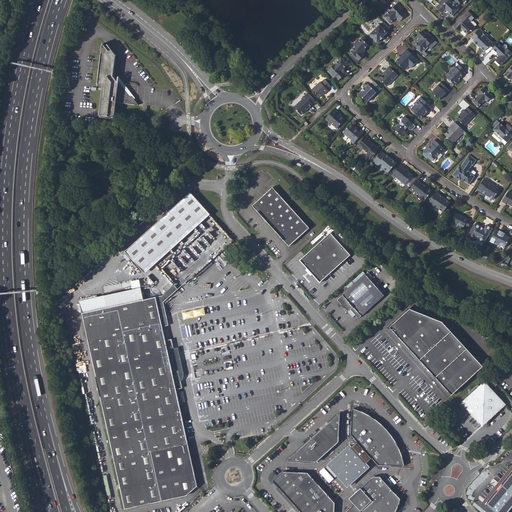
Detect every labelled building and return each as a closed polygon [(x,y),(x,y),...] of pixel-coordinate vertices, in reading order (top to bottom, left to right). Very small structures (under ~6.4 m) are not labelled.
[(456,7),(457,5),(453,1),(452,3),(449,0),(440,0),(439,2),(440,3),(436,7),(441,12),(444,8),(446,10),(452,16),(459,9),(456,7)] [(397,3),(390,10),(389,9),(385,13),(386,14),(384,17),(390,23),(396,17),(398,16),(401,19),(406,15),(403,11),(404,10),(397,3)] [(470,22),(475,17),(469,12),(463,18),(461,17),(453,26),(459,31),(461,29),(462,30),(467,34),(471,30),(472,31),(475,27),(470,22)] [(383,22),(380,25),(379,24),(377,24),(375,26),(375,27),(376,28),(369,35),(377,43),(381,39),(384,36),(387,33),(387,32),(390,29),(383,22)] [(482,33),(483,32),(480,28),(471,37),(474,41),(473,41),(479,48),(480,47),(484,51),(493,43),(482,33)] [(427,33),(423,30),(418,35),(422,38),(420,40),(414,46),(421,52),(423,50),(424,51),(428,47),(427,46),(434,39),(427,33)] [(362,38),(358,42),(354,46),(355,47),(351,51),(354,55),(359,60),(364,55),(362,54),(361,52),(364,49),(369,45),(362,38)] [(511,52),(507,48),(505,49),(502,47),(498,42),(492,48),(499,55),(495,60),(501,66),(504,62),(511,54),(511,52)] [(129,95),(118,80),(118,81),(113,76),(116,56),(110,48),(110,51),(108,51),(103,43),(98,84),(104,85),(100,115),(114,117),(115,104),(116,101),(118,101),(118,102),(137,104),(131,96),(129,95)] [(406,49),(401,54),(402,56),(400,58),(399,58),(395,62),(400,67),(401,66),(405,70),(409,66),(411,68),(418,60),(406,49)] [(341,58),(339,60),(338,59),(334,63),(335,64),(328,71),(334,78),(335,77),(339,80),(343,76),(340,72),(341,70),(348,64),(341,58)] [(455,66),(446,76),(455,85),(459,80),(459,79),(463,74),(462,73),(459,70),(462,68),(457,62),(454,65),(455,66)] [(389,66),(385,70),(387,71),(379,79),(387,86),(398,75),(389,66)] [(325,79),(321,82),(320,82),(312,89),(316,93),(315,94),(319,98),(324,93),(325,94),(328,91),(327,89),(331,86),(325,79)] [(374,81),(370,85),(368,84),(365,87),(361,91),(358,94),(367,102),(376,92),(377,93),(381,88),(374,81)] [(441,82),(431,92),(439,100),(444,95),(444,96),(450,90),(441,82)] [(484,87),(480,91),(481,92),(479,94),(472,102),(478,107),(485,99),(487,101),(493,96),(484,87)] [(308,93),(301,99),(302,100),(294,107),(301,115),(306,111),(305,110),(309,107),(309,108),(316,102),(308,93)] [(421,97),(414,104),(415,105),(411,109),(415,113),(417,113),(422,118),(424,115),(423,113),(425,112),(427,114),(429,111),(429,110),(432,107),(421,97)] [(468,107),(465,110),(464,109),(461,113),(462,113),(457,119),(460,122),(461,122),(465,125),(475,114),(468,107)] [(337,113),(338,112),(334,109),(325,119),(337,129),(345,119),(337,113)] [(405,116),(401,120),(402,121),(399,124),(397,124),(393,128),(402,135),(405,132),(405,130),(407,127),(410,130),(413,130),(416,126),(405,116)] [(490,127),(493,129),(499,123),(497,120),(492,125),(490,127)] [(455,122),(450,126),(451,128),(449,130),(445,135),(453,143),(463,133),(464,131),(455,122)] [(511,127),(511,126),(507,130),(506,129),(499,123),(493,129),(495,131),(493,133),(497,137),(499,135),(503,138),(507,142),(511,136),(511,127)] [(356,128),(350,124),(343,133),(351,140),(350,141),(353,144),(362,133),(356,128)] [(374,145),(369,140),(370,139),(365,135),(356,146),(361,150),(362,148),(368,153),(364,158),(368,161),(379,148),(374,145)] [(434,140),(431,143),(433,144),(429,147),(430,148),(429,149),(427,147),(424,151),(424,154),(427,158),(428,157),(432,160),(441,152),(442,152),(445,149),(434,140)] [(386,154),(386,155),(381,151),(373,161),(378,165),(379,164),(389,172),(396,163),(386,154)] [(470,173),(471,172),(470,169),(469,169),(472,165),(473,165),(476,160),(468,155),(461,167),(459,166),(452,175),(458,179),(459,177),(462,179),(469,184),(475,176),(470,173)] [(406,171),(407,170),(400,164),(391,175),(395,178),(396,177),(405,184),(412,175),(406,171)] [(488,182),(489,180),(484,178),(477,188),(481,191),(480,193),(484,196),(485,194),(488,196),(493,199),(500,189),(498,188),(488,182)] [(429,188),(430,187),(427,185),(426,187),(423,186),(424,185),(421,183),(421,182),(417,179),(409,190),(413,193),(414,192),(420,196),(419,198),(423,202),(425,200),(432,191),(429,188)] [(252,205),(289,246),(309,227),(272,187),(252,205)] [(444,198),(444,197),(436,191),(428,203),(432,206),(433,205),(443,212),(450,202),(444,198)] [(511,193),(508,191),(502,201),(506,204),(507,203),(511,206),(511,193)] [(192,194),(126,253),(144,272),(209,213),(192,194)] [(461,214),(460,215),(456,212),(450,222),(456,225),(456,224),(463,228),(464,226),(467,228),(472,221),(461,214)] [(486,225),(484,229),(481,227),(475,223),(467,237),(474,241),(476,238),(484,243),(492,228),(486,225)] [(507,236),(507,235),(496,229),(490,241),(498,245),(499,244),(505,247),(510,238),(507,236)] [(321,282),(351,254),(331,232),(300,260),(321,282)] [(353,281),(355,283),(365,273),(363,271),(353,281)] [(366,274),(338,300),(348,311),(351,309),(353,306),(361,315),(384,295),(366,274)] [(169,298),(178,290),(174,285),(165,294),(169,298)] [(82,314),(143,300),(141,289),(80,301),(82,314)] [(82,314),(117,472),(125,509),(187,495),(197,486),(188,444),(177,389),(175,383),(181,382),(172,340),(166,341),(163,327),(158,304),(164,303),(169,298),(165,294),(162,296),(143,300),(82,314)] [(158,304),(163,327),(169,326),(164,303),(158,304)] [(361,315),(353,306),(351,309),(358,318),(361,315)] [(443,319),(410,306),(390,325),(452,393),(481,366),(483,364),(443,319)] [(490,375),(462,401),(483,424),(505,403),(491,388),(489,386),(495,381),(490,375)] [(354,406),(352,407),(350,437),(376,465),(403,463),(404,462),(400,446),(392,433),(382,422),(370,413),(354,406)] [(340,413),(287,461),(316,462),(338,442),(340,413)] [(367,468),(348,447),(332,462),(351,483),(367,468)] [(351,483),(332,462),(330,464),(349,485),(351,483)] [(283,472),(274,480),(302,511),(334,511),(335,501),(311,474),(283,472)] [(354,505),(346,511),(395,511),(398,509),(401,500),(381,478),(372,477),(348,499),(354,505)] [(482,503),(492,511),(511,511),(509,509),(511,505),(511,487),(502,479),(494,489),(498,492),(494,497),(490,493),(482,503)]
